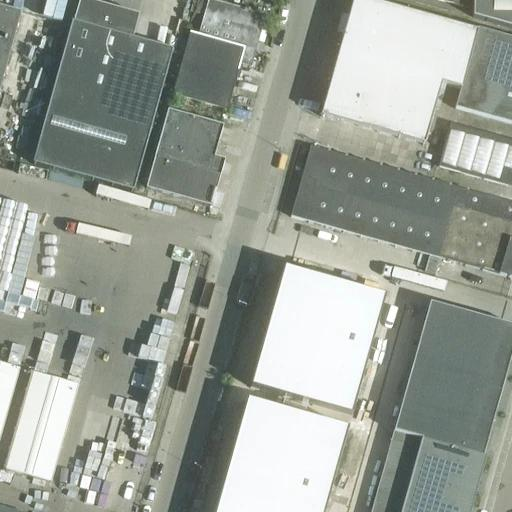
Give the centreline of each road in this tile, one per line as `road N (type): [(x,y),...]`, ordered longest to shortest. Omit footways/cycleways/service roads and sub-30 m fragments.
road 1 (unclassified): [(166,511),(293,59),(302,0)]
road 2 (unknown): [(511,298),(248,222)]
